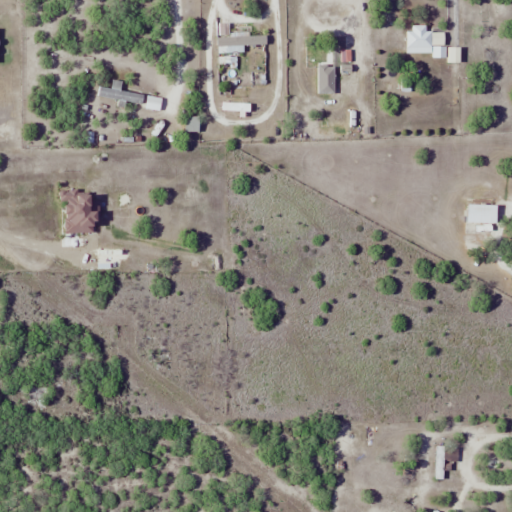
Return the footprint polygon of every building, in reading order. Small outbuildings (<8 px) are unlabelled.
[(406,53),(432,53),(432,44),(443,44),(443,33),(430,33),(430,27),(406,27),(406,53)] [(249,36),(249,28),(216,28),(216,45),(265,45),(265,36),(249,36)] [(341,49),(310,49),(310,57),(320,57),(320,65),(341,65),(341,49)] [(148,86),(113,86),(113,94),(148,94),(148,86)] [(494,223),(494,205),(467,205),(467,223),(494,223)] [(434,479),(445,479),(446,471),(455,471),(456,447),(434,446),(434,479)]
